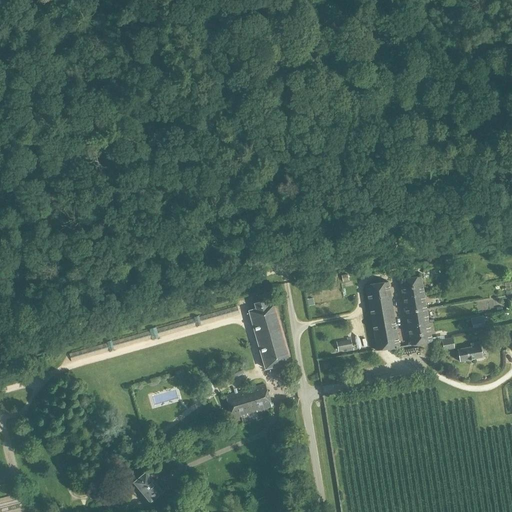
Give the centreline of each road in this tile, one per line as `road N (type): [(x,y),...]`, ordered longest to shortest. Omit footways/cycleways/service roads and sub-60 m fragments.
road 1 (track): [(511,229),(284,268),(0,347)]
road 2 (track): [(286,283),(279,253),(350,189),(511,124)]
road 3 (track): [(279,253),(266,193),(195,96),(164,0)]
road 4 (unclassified): [(323,511),(286,283)]
road 5 (track): [(511,373),(474,389),(427,373),(304,393)]
road 6 (track): [(294,327),(356,312),(361,283),(393,276),(389,250)]
